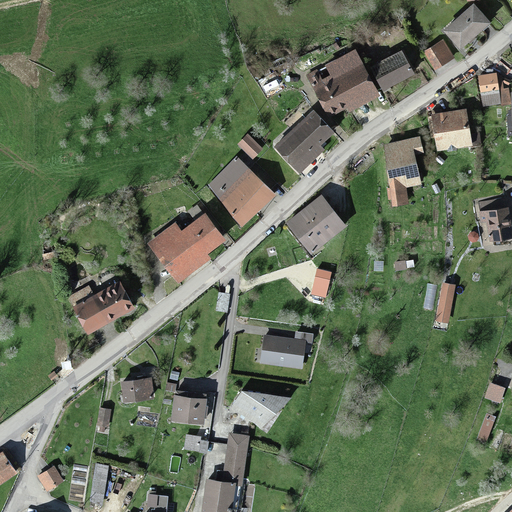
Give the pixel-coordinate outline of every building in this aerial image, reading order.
[(472,11),(444,35),(459,52),(487,27),(472,11)] [(442,43),(423,56),(434,73),(453,60),(442,43)] [(305,80),(328,119),(346,109),(350,116),(377,100),(352,56),(326,71),(330,79),(321,84),(315,74),(305,80)] [(399,56),(371,71),(382,92),(411,77),(399,56)] [(275,73),(256,82),(266,101),(284,91),(275,73)] [(480,78),(482,108),(505,106),(504,91),(502,91),(501,77),(480,78)] [(466,109),(430,114),(436,152),(481,145),(479,132),(470,134),(466,109)] [(274,153),(297,176),(335,138),(312,116),(274,153)] [(384,149),(391,189),(404,187),(417,185),(412,158),(420,156),(417,143),(384,149)] [(235,161),(205,189),(242,228),(272,200),(235,161)] [(405,206),(404,187),(391,189),(393,208),(405,206)] [(322,200),(285,227),(308,257),(344,230),(322,200)] [(505,212),(480,216),(481,223),(485,222),(489,244),(510,241),(505,212)] [(147,250),(175,286),(206,261),(203,258),(221,244),(202,221),(180,239),(173,229),(147,250)] [(329,274),(316,271),(312,296),(325,298),(329,274)] [(443,284),(438,310),(447,311),(451,286),(443,284)] [(84,288),(65,299),(87,337),(132,312),(118,288),(93,303),(84,288)] [(217,295),(216,312),(226,312),(227,296),(217,295)] [(301,344),(267,340),(264,366),(306,371),(309,345),(315,345),(316,336),(302,334),(301,344)] [(54,371),(48,375),(51,380),(58,376),(54,371)] [(492,382),(486,399),(503,404),(508,387),(492,382)] [(148,383),(120,386),(121,405),(150,402),(148,383)] [(292,400),(244,392),(233,407),(266,430),(292,400)] [(175,397),(172,423),(202,426),(204,400),(175,397)] [(99,411),(97,423),(107,424),(109,412),(99,411)] [(227,438),(223,476),(235,477),(242,478),(246,440),(227,438)] [(0,451),(0,481),(14,472),(0,451)] [(52,465),(38,474),(48,491),(62,482),(52,465)] [(110,467),(96,465),(91,499),(106,501),(110,467)] [(208,474),(203,511),(231,511),(235,477),(223,476),(208,474)]
